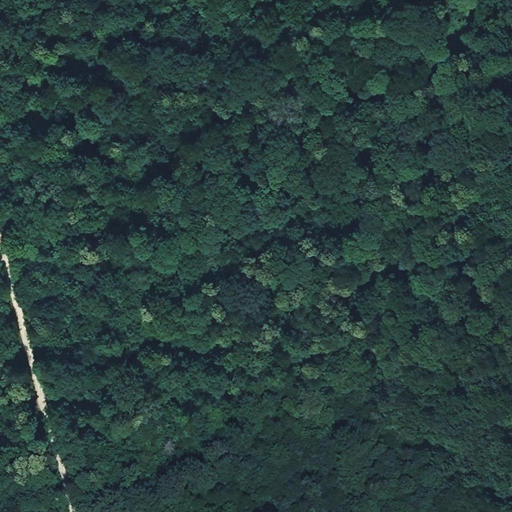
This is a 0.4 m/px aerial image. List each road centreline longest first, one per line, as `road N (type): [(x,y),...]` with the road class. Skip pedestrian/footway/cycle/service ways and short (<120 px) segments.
road 1 (track): [(41,396),(163,347),(273,358),(511,252)]
road 2 (track): [(0,244),(73,511)]
